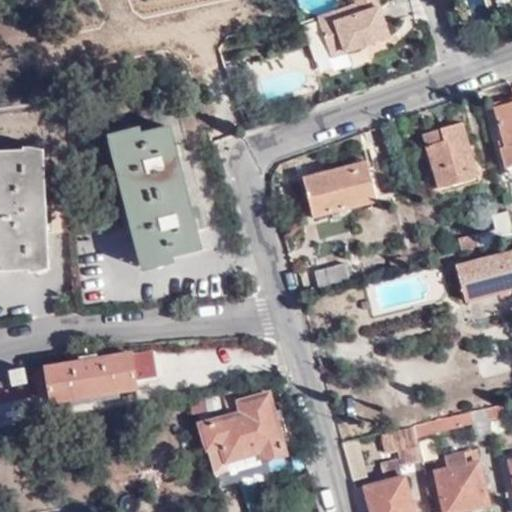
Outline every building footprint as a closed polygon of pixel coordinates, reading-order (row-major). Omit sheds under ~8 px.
[(369,0),(352,6),(351,6),(319,16),(333,57),(388,39),(375,0),(369,0)] [(506,166),(511,164),(511,101),(495,107),(501,126),(495,127),(506,166)] [(463,124),(442,131),(444,143),(429,148),(440,187),(478,176),(463,124)] [(168,126),(110,143),(142,263),(200,248),(190,210),(176,157),(168,126)] [(444,143),(442,131),(425,135),(429,148),(444,143)] [(0,149),(0,269),(52,269),(53,214),(55,151),(0,149)] [(365,159),(302,176),(312,215),(375,200),(365,159)] [(457,238),(461,252),(511,238),(511,236),(505,211),(489,216),(494,230),(457,238)] [(511,286),(511,248),(456,262),(465,298),(511,286)] [(345,263),(314,270),(318,286),(348,279),(345,263)] [(154,351),(47,369),(52,402),(72,400),(73,405),(120,398),(119,392),(138,389),(136,381),(158,378),(154,351)] [(26,369),(11,372),(12,384),(27,382),(26,369)] [(31,383),(0,388),(0,398),(32,393),(31,383)] [(263,450),(265,460),(286,455),(269,394),(241,401),(244,413),(203,424),(210,454),(212,453),(224,450),(227,459),(263,450)] [(505,403),(486,408),(488,419),(505,415),(505,403)] [(486,408),(414,426),(417,438),(472,424),(476,442),(492,437),(488,419),(486,408)] [(414,426),(380,435),(386,453),(398,451),(402,465),(422,460),(417,438),(414,426)] [(217,472),(265,460),(263,450),(227,459),(224,450),(212,453),(217,472)] [(446,467),(468,462),(465,450),(444,455),(446,467)] [(478,460),(468,462),(446,467),(436,469),(444,511),(487,502),(478,460)] [(372,511),(411,511),(403,478),(366,489),(372,511)]
